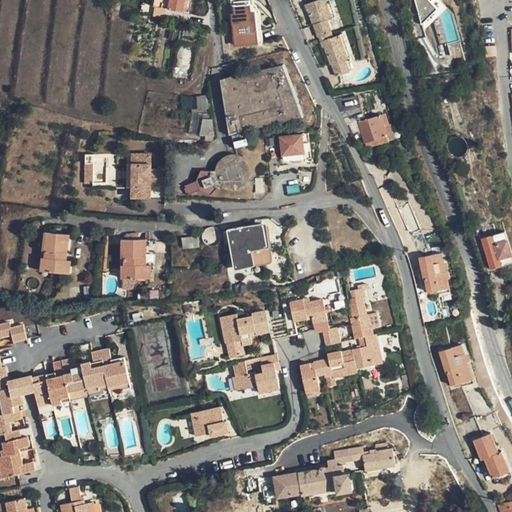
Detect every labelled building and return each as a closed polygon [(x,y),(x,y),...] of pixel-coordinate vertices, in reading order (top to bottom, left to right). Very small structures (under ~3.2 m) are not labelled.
[(170,0),(169,8),(187,11),(188,0),(170,0)] [(195,0),(188,0),(187,11),(193,12),(195,0)] [(332,19),(325,0),(312,0),(303,3),(306,11),(307,11),(312,25),(314,25),(317,37),(330,33),(326,20),(332,19)] [(328,0),(325,0),(332,19),(335,17),(328,0)] [(415,0),(423,25),(430,23),(449,8),(443,1),(442,0),(415,0)] [(264,47),(262,15),(257,7),(257,4),(234,5),(235,17),(238,17),(237,8),(253,7),(254,16),(257,16),(260,47),(264,47)] [(260,47),(257,16),(254,16),(253,7),(237,8),(238,17),(235,17),(237,49),(260,47)] [(343,33),(339,35),(347,59),(351,57),(343,33)] [(347,59),(339,35),(321,41),(323,47),(324,47),(330,64),(332,64),(336,77),(349,72),(345,60),(347,59)] [(272,53),(286,48),(283,40),(269,44),(272,53)] [(497,56),(496,45),(485,46),(486,56),(497,56)] [(284,64),(228,77),(236,136),(246,136),(247,141),(251,141),(249,130),(304,117),(284,64)] [(252,145),(251,141),(247,141),(246,136),(236,136),(228,77),(222,79),(230,135),(234,134),(236,148),(252,145)] [(454,94),(452,82),(438,84),(440,99),(454,94)] [(371,96),(365,98),(368,111),(374,110),(371,96)] [(215,136),(211,108),(204,108),(201,135),(215,136)] [(381,116),(359,122),(362,132),(365,143),(388,137),(386,133),(381,116)] [(358,122),(346,125),(351,135),(362,132),(359,122),(358,122)] [(280,136),(282,155),(304,153),(302,133),(280,136)] [(91,180),(92,155),(92,152),(84,152),(83,180),(91,180)] [(130,196),(149,196),(149,184),(149,168),(149,152),(139,152),(139,162),(130,162),(130,185),(130,196)] [(131,152),(130,162),(139,162),(139,152),(131,152)] [(304,153),(282,155),(283,162),(291,161),(292,164),(305,163),(304,153)] [(195,181),(185,185),(188,194),(199,190),(210,195),(221,185),(228,188),(232,189),(236,189),(239,188),(244,186),(247,183),(249,178),(251,174),(250,169),(249,165),(248,162),(245,159),(243,157),(236,155),(232,154),(228,155),(225,156),(221,159),(219,162),(217,166),(216,171),(200,170),(195,181)] [(164,184),(165,168),(156,168),(156,184),(164,184)] [(426,225),(413,228),(419,257),(433,255),(426,225)] [(241,227),(231,228),(238,267),(266,262),(267,259),(262,227),(241,230),(241,227)] [(51,258),(49,271),(70,273),(71,260),(67,260),(63,259),(64,256),(67,256),(69,234),(45,231),(43,257),(51,258)] [(511,255),(505,232),(481,239),(490,269),(511,262),(511,255)] [(199,236),(183,237),(184,249),(200,248),(199,236)] [(143,260),(146,261),(146,239),(122,239),(122,264),(130,265),(130,278),(151,278),(151,265),(146,265),(143,265),(143,260)] [(433,255),(419,257),(424,278),(425,279),(428,292),(450,287),(444,262),(443,261),(442,253),(433,255)] [(42,270),(49,271),(51,258),(43,257),(42,270)] [(122,278),(130,278),(130,265),(122,264),(122,278)] [(356,339),(360,338),(372,335),(370,328),(372,328),(369,314),(366,315),(362,297),(358,298),(357,294),(351,295),(352,299),(350,300),(354,318),(351,319),(356,339)] [(213,303),(212,295),(204,297),(205,305),(213,303)] [(312,314),(312,317),(314,323),(328,320),(323,300),(304,303),(304,299),(291,302),(294,320),(284,322),(286,331),(297,328),(295,320),(307,317),(307,315),(312,314)] [(227,342),(228,343),(242,340),(244,345),(253,343),(251,335),(271,331),(270,325),(266,310),(253,313),(254,315),(238,318),(237,313),(221,317),(227,342)] [(272,333),(286,331),(284,322),(270,325),(271,331),(272,333)] [(9,323),(0,324),(0,338),(11,336),(13,343),(26,340),(23,326),(11,329),(9,323)] [(338,327),(323,330),(327,345),(341,342),(338,327)] [(353,349),(354,354),(357,368),(382,362),(376,334),(372,335),(360,338),(361,347),(353,349)] [(242,340),(228,343),(231,356),(245,354),(244,345),(242,340)] [(463,382),(464,385),(474,382),(465,354),(464,354),(461,345),(440,352),(446,372),(448,372),(452,385),(463,382)] [(112,363),(111,359),(108,348),(101,349),(109,384),(109,385),(130,381),(124,356),(114,358),(116,362),(112,363)] [(82,362),(83,366),(87,387),(98,384),(99,386),(109,384),(101,349),(91,351),(94,367),(91,368),(89,361),(82,362)] [(329,358),(321,359),(325,375),(332,373),(333,377),(357,372),(357,368),(354,354),(343,357),(342,350),(328,353),(329,358)] [(278,355),(253,360),(258,386),(267,384),(268,390),(280,387),(277,371),(275,364),(279,363),(278,355)] [(69,394),(88,390),(87,387),(83,366),(72,368),(70,358),(61,360),(67,383),(69,394)] [(317,377),(325,375),(321,359),(314,361),(316,368),(312,369),(310,362),(300,364),(306,391),(320,389),(317,377)] [(61,399),(69,397),(69,394),(67,383),(61,360),(53,362),(55,372),(56,376),(47,378),(52,401),(53,404),(53,405),(62,403),(61,399)] [(258,386),(253,360),(234,364),(237,376),(238,376),(241,389),(258,386)] [(46,373),(34,376),(37,391),(40,403),(52,401),(47,378),(46,374),(46,373)] [(33,374),(16,378),(20,395),(37,391),(34,376),(33,374)] [(7,380),(0,381),(0,392),(3,403),(0,404),(0,414),(14,411),(13,406),(18,405),(22,404),(20,395),(16,378),(7,380)] [(109,385),(110,388),(111,392),(131,388),(130,381),(109,385)] [(88,390),(89,392),(110,388),(109,385),(109,384),(99,386),(98,384),(87,387),(88,390)] [(260,392),(268,390),(267,384),(258,386),(260,392)] [(464,386),(451,390),(460,420),(473,416),(464,386)] [(196,435),(200,434),(197,417),(222,412),(221,407),(191,413),(196,435)] [(14,411),(0,414),(0,434),(3,434),(11,432),(9,422),(21,419),(19,410),(14,411)] [(224,421),(222,412),(197,417),(200,434),(210,433),(211,435),(229,431),(226,421),(224,421)] [(5,442),(0,442),(0,447),(2,457),(19,453),(17,448),(28,446),(26,438),(19,439),(17,431),(11,432),(3,434),(5,442)] [(500,461),(506,459),(503,452),(498,453),(492,434),(475,440),(486,469),(490,468),(493,478),(504,474),(500,461)] [(300,472),(304,492),(304,494),(338,489),(339,491),(353,489),(350,472),(345,473),(343,462),(358,459),(361,473),(395,466),(391,448),(377,451),(376,449),(371,450),(371,453),(364,454),(362,446),(335,451),(336,459),(328,460),(329,466),(300,472)] [(22,465),(19,453),(2,457),(0,457),(0,471),(2,478),(35,471),(33,463),(22,465)] [(510,471),(506,459),(500,461),(504,474),(510,471)] [(304,492),(300,472),(275,476),(278,496),(304,492)] [(95,511),(93,501),(86,503),(83,503),(82,500),(79,486),(70,488),(73,501),(62,504),(63,511),(95,511)] [(1,503),(2,511),(34,511),(34,508),(28,509),(25,497),(1,503)] [(511,511),(511,501),(498,505),(500,511),(511,511)]
